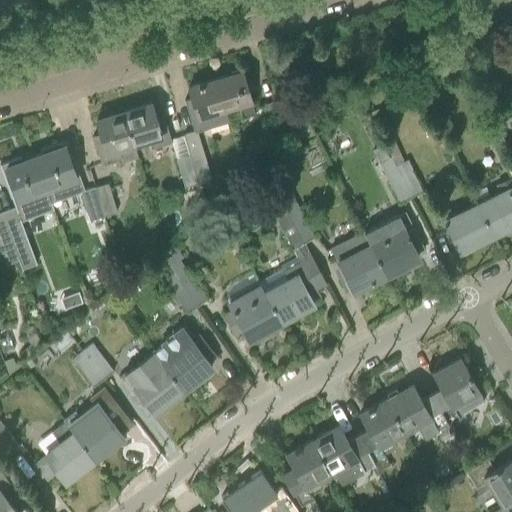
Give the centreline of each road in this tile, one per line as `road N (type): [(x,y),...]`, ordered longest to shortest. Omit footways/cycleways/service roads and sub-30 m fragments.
road 1 (residential): [(125,511),(276,399),(466,295)]
road 2 (residential): [(103,72),(336,0)]
